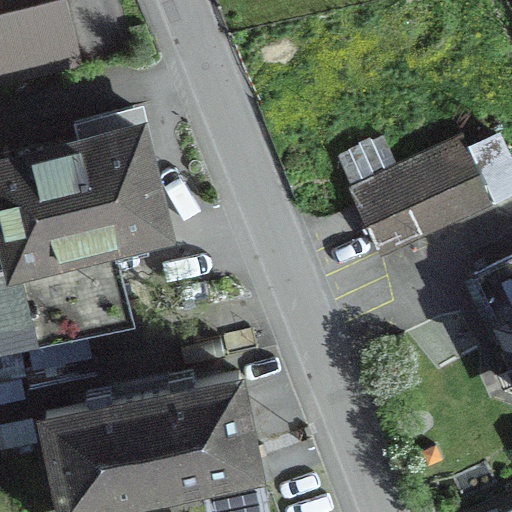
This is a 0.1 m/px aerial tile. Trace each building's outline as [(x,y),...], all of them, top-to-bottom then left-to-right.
[(0,19),(0,83),(78,64),(64,4),(0,19)] [(0,340),(115,313),(98,239),(159,224),(135,128),(0,160),(0,340)] [(348,187),(378,253),(487,203),(457,137),(348,187)] [(511,335),(511,255),(471,275),(500,335),(510,330),(511,335)] [(0,358),(0,380),(29,374),(25,354),(0,358)] [(236,372),(161,388),(123,396),(42,412),(62,511),(106,511),(112,511),(109,496),(208,476),(212,491),(259,481),(236,372)]
